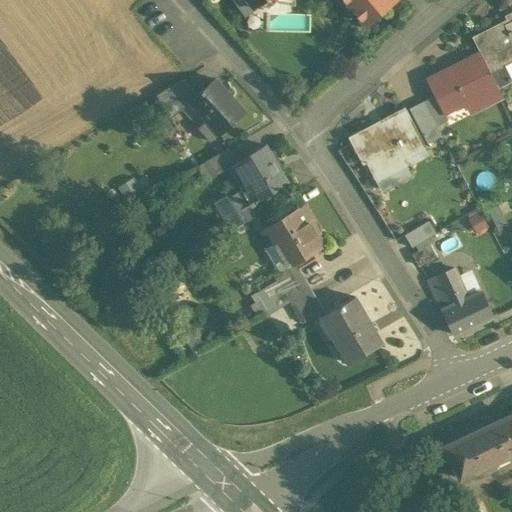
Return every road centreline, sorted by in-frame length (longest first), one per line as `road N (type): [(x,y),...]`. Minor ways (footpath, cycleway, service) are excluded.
road 1 (secondary): [(228,468),(0,252)]
road 2 (residential): [(456,375),(302,129)]
road 3 (secondary): [(0,282),(202,481)]
road 4 (residential): [(302,129),(454,0)]
road 5 (residential): [(302,129),(188,0)]
road 6 (residential): [(365,418),(228,468)]
road 7 (residential): [(247,487),(365,418)]
